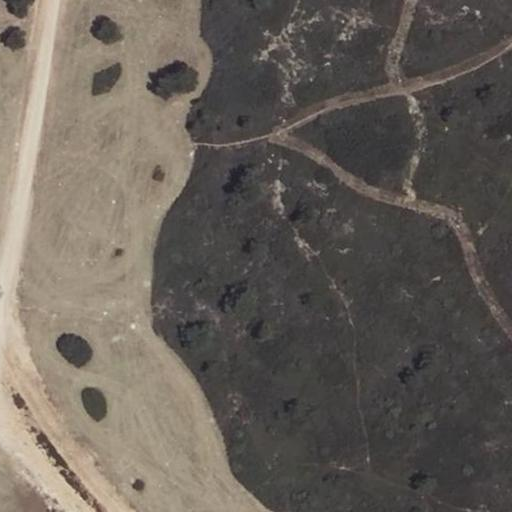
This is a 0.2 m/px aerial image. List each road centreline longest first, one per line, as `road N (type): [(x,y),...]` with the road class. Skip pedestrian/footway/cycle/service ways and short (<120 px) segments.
road 1 (track): [(0,303),(48,0)]
road 2 (track): [(93,511),(31,426),(0,359)]
